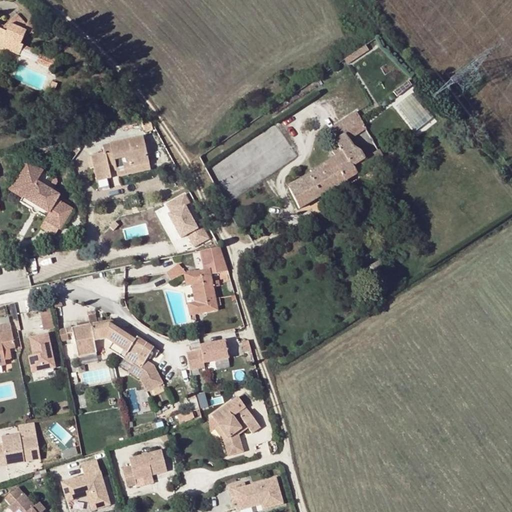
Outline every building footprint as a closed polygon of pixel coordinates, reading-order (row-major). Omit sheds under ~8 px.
[(0,30),(0,49),(6,52),(7,51),(19,55),(22,50),(24,46),(21,45),(27,32),(24,31),(27,26),(17,15),(4,27),(2,31),(0,30)] [(27,26),(24,31),(27,32),(34,35),(38,25),(29,21),(27,26)] [(24,46),(22,50),(39,57),(36,64),(53,71),(57,60),(24,46)] [(366,47),(345,61),(348,66),(370,52),(366,47)] [(408,81),(393,92),(397,97),(412,85),(408,81)] [(363,124),(355,112),(328,129),(335,141),(363,124)] [(153,131),(151,121),(142,123),(145,133),(153,131)] [(142,123),(136,124),(139,135),(145,133),(142,123)] [(367,130),(363,124),(335,141),(342,154),(356,173),(383,157),(379,151),(365,158),(360,152),(354,149),(349,141),(367,130)] [(104,156),(104,155),(87,159),(88,168),(93,168),(97,182),(111,179),(110,172),(108,165),(114,163),(116,171),(127,169),(129,176),(140,173),(139,166),(149,164),(143,138),(109,145),(111,155),(104,156)] [(342,154),(335,141),(327,146),(335,159),(342,154)] [(102,146),(104,155),(104,156),(111,155),(109,145),(102,146)] [(342,154),(335,159),(331,162),(337,173),(339,172),(343,179),(341,180),(344,184),(352,179),(358,176),(356,173),(342,154)] [(14,189),(29,163),(26,161),(9,190),(23,199),(21,202),(32,209),(32,211),(32,212),(33,212),(34,213),(36,213),(37,213),(38,212),(47,218),(49,214),(26,200),(28,197),(14,189)] [(300,210),(344,184),(341,180),(343,179),(339,172),(337,173),(331,162),(289,190),(300,210)] [(43,171),(29,163),(14,189),(28,197),(26,200),(49,214),(47,218),(45,221),(60,230),(73,210),(57,200),(60,196),(37,182),(43,171)] [(139,166),(140,173),(151,171),(149,164),(139,166)] [(110,172),(111,179),(129,176),(127,169),(116,171),(110,172)] [(189,236),(195,247),(212,239),(188,192),(166,203),(184,238),(189,236)] [(227,273),(219,248),(201,252),(205,272),(184,276),(186,287),(192,286),(195,304),(189,305),(192,321),(196,322),(195,316),(218,312),(217,307),(221,306),(219,299),(215,300),(214,287),(220,286),(219,281),(212,282),(211,276),(227,273)] [(191,274),(182,264),(169,273),(175,282),(184,276),(191,274)] [(382,269),(370,276),(373,281),(385,274),(382,269)] [(59,300),(50,297),(52,309),(60,307),(59,300)] [(41,310),(50,308),(49,301),(30,305),(32,312),(41,310)] [(50,308),(41,310),(46,331),(55,329),(50,308)] [(76,326),(77,328),(103,323),(102,319),(97,321),(95,313),(87,314),(89,323),(76,326)] [(114,327),(115,325),(111,322),(77,328),(72,329),(78,357),(96,354),(94,341),(106,339),(112,343),(108,350),(121,358),(132,365),(127,373),(138,381),(145,393),(165,383),(159,366),(152,362),(150,365),(145,362),(147,358),(149,354),(151,356),(155,351),(122,329),(119,332),(114,327)] [(0,340),(0,365),(6,364),(5,361),(3,349),(10,348),(15,347),(11,324),(0,326),(0,335),(1,340),(0,340)] [(197,332),(198,336),(205,335),(203,326),(193,327),(193,329),(195,331),(197,332)] [(66,330),(59,331),(62,344),(69,343),(68,336),(67,336),(66,330)] [(49,336),(32,339),(35,356),(30,357),(33,374),(56,370),(49,336)] [(223,341),(199,346),(200,351),(185,354),(188,370),(203,367),(202,364),(227,359),(223,341)] [(250,350),(247,341),(240,341),(243,352),(250,350)] [(10,348),(3,349),(5,361),(12,360),(10,348)] [(132,365),(121,358),(116,366),(127,373),(132,365)] [(211,415),(214,418),(228,439),(224,441),(228,455),(245,451),(240,435),(238,432),(243,428),(245,431),(250,428),(254,434),(262,429),(249,411),(242,416),(243,418),(237,423),(233,417),(246,407),(239,396),(211,415)] [(191,411),(177,415),(179,423),(194,418),(191,411)] [(228,439),(214,418),(209,422),(211,431),(215,429),(224,441),(228,439)] [(0,444),(0,466),(6,466),(5,461),(24,458),(25,463),(41,460),(37,437),(31,438),(21,440),(20,435),(20,434),(1,437),(2,444),(0,444)] [(129,489),(138,487),(137,481),(155,476),(169,472),(163,451),(131,461),(133,468),(124,471),(129,489)] [(5,461),(6,466),(25,463),(24,458),(5,461)] [(85,477),(61,484),(67,502),(87,496),(92,511),(111,505),(98,462),(82,467),(85,477)] [(137,481),(138,487),(156,481),(155,476),(137,481)] [(240,509),(251,506),(249,502),(263,498),(266,508),(284,503),(277,478),(246,486),(246,484),(229,489),(233,504),(238,503),(240,509)] [(16,490),(14,492),(20,499),(22,497),(16,490)] [(42,511),(38,505),(33,510),(22,497),(20,499),(14,492),(3,502),(9,509),(7,511),(8,511),(42,511)] [(249,502),(251,506),(261,503),(263,509),(266,508),(263,498),(249,502)]
